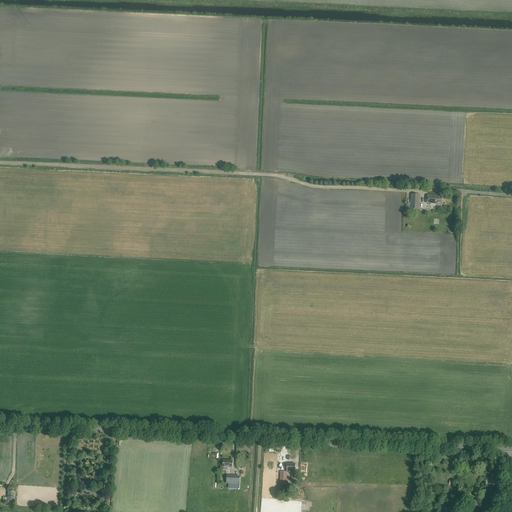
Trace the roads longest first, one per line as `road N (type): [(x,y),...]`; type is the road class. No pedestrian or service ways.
road 1 (tertiary): [(510,448),(0,424)]
road 2 (unclassified): [(424,189),(0,162)]
